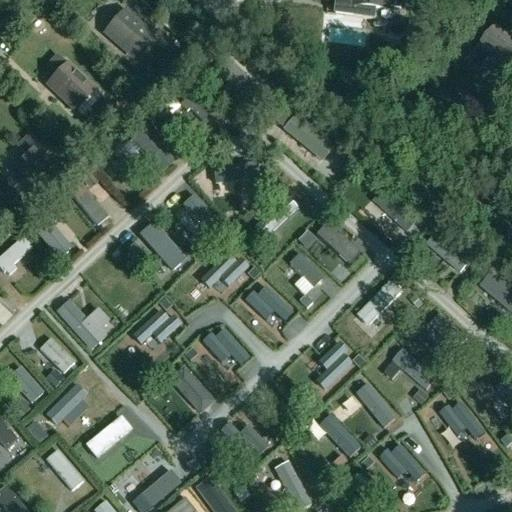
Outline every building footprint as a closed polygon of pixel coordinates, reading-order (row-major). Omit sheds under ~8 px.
[(325,0),(326,1),(336,2),(335,17),(375,21),(376,11),(402,14),(402,0),(325,0)] [(154,39),(125,14),(105,37),(135,62),(154,39)] [(498,79),(504,70),(508,73),(511,68),(511,40),(494,27),(477,50),(488,58),(482,67),(498,79)] [(244,99),(252,90),(225,66),(218,75),(244,99)] [(97,96),(67,68),(48,87),(78,116),(97,96)] [(183,102),(183,103),(190,110),(204,126),(213,118),(191,94),(183,102)] [(283,132),(323,164),(335,148),(296,116),(283,132)] [(176,164),(145,128),(130,141),(161,177),(176,164)] [(61,164),(41,142),(13,168),(33,190),(61,164)] [(252,164),(210,170),(212,188),(255,182),(252,164)] [(81,185),(67,195),(95,232),(109,221),(81,185)] [(221,225),(193,196),(181,208),(208,237),(221,225)] [(264,241),(297,211),(284,198),(252,228),(264,241)] [(390,199),(380,210),(405,234),(415,224),(390,199)] [(325,211),(293,244),(342,288),(365,268),(367,266),(368,264),(369,263),(370,261),(370,259),(370,257),(370,255),(370,253),(369,251),(368,249),(367,248),(365,246),(325,211)] [(45,220),(32,232),(59,264),(72,253),(45,220)] [(182,260),(149,223),(135,236),(169,272),(182,260)] [(468,265),(435,236),(427,246),(460,275),(468,265)] [(12,267),(31,251),(23,241),(0,260),(0,272),(3,276),(5,274),(12,267)] [(116,245),(81,276),(126,327),(162,295),(116,245)] [(237,260),(234,264),(224,254),(198,281),(208,291),(213,286),(221,294),(246,268),(237,260)] [(322,280),(298,255),(286,267),(299,280),(292,287),(303,298),(322,280)] [(511,292),(492,276),(483,287),(511,311),(511,292)] [(380,313),(401,294),(390,283),(350,321),(369,341),(389,322),(380,313)] [(290,314),(262,289),(254,298),(250,294),(242,302),(263,320),(270,312),(282,323),(290,314)] [(418,311),(422,307),(415,298),(410,302),(418,311)] [(290,311),(311,324),(318,313),(296,301),(290,311)] [(83,321),(66,302),(54,313),(90,351),(102,340),(94,333),(106,322),(94,310),(83,321)] [(170,318),(167,320),(158,310),(131,335),(139,345),(147,338),(156,347),(178,327),(170,318)] [(467,340),(439,314),(429,325),(457,351),(467,340)] [(264,338),(276,355),(290,346),(278,328),(264,338)] [(223,331),(213,340),(209,336),(200,344),(219,365),(228,357),(238,368),(248,359),(223,331)] [(50,341),(39,353),(65,378),(76,367),(50,341)] [(350,366),(341,357),(346,352),(337,343),(314,365),(323,374),(313,383),(322,393),(350,366)] [(436,380),(402,351),(391,363),(425,392),(436,380)] [(7,378),(32,405),(43,394),(19,368),(7,378)] [(212,402),(182,368),(168,381),(198,414),(212,402)] [(56,392),(65,384),(55,375),(47,383),(56,392)] [(511,383),(508,379),(496,390),(511,408),(511,383)] [(393,420),(366,385),(354,395),(381,430),(393,420)] [(112,389),(102,396),(111,410),(121,403),(112,389)] [(57,432),(88,401),(77,390),(46,421),(57,432)] [(461,404),(451,413),(447,408),(437,416),(454,438),(464,430),(473,442),(484,434),(461,404)] [(358,449),(327,417),(316,428),(347,460),(358,449)] [(0,445),(5,451),(17,440),(0,422),(0,445)] [(120,424),(86,451),(97,464),(130,437),(120,424)] [(238,436),(228,425),(218,434),(243,462),(254,452),(256,455),(264,448),(247,428),(238,436)] [(503,443),(493,451),(511,474),(511,473),(511,444),(507,448),(503,443)] [(398,447),(389,455),(385,452),(378,459),(399,481),(406,474),(416,484),(425,476),(398,447)] [(460,465),(470,480),(486,469),(476,455),(460,465)] [(70,495),(82,485),(57,456),(45,466),(70,495)] [(190,479),(200,475),(194,460),(183,465),(190,479)] [(295,511),(310,504),(287,463),(272,471),(294,511),(295,511)] [(169,474),(131,506),(136,511),(149,511),(180,486),(169,474)] [(232,476),(225,481),(233,492),(240,487),(232,476)] [(377,497),(359,479),(354,485),(360,491),(354,496),(366,508),(377,497)] [(389,484),(395,511),(407,511),(401,481),(389,484)] [(214,511),(228,511),(208,486),(199,493),(214,511)] [(0,507),(4,511),(25,511),(5,490),(0,494),(0,507)]
